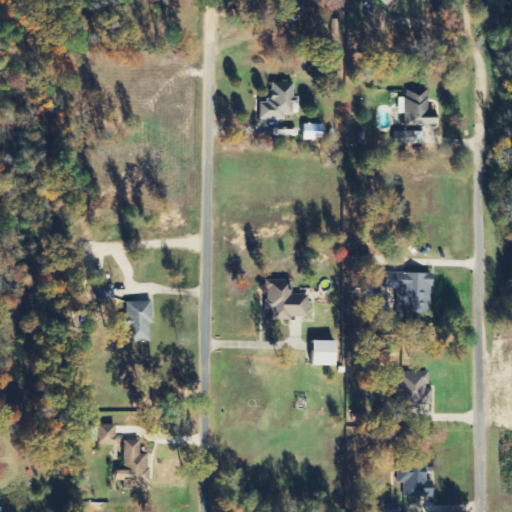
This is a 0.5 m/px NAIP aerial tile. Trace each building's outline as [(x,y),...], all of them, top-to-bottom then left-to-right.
[(262,118),(294,118),(294,105),(296,105),(296,83),(273,83),(273,101),(262,101),(262,118)] [(433,125),(432,109),(424,110),(423,91),(403,91),(403,98),(396,98),(397,126),(433,125)] [(303,140),(325,140),(325,125),(304,124),(303,140)] [(401,289),(400,313),(432,314),(434,274),(389,272),(388,288),(401,289)] [(273,319),(310,319),(309,295),(293,295),(293,280),(266,280),(266,310),(273,310),(273,319)] [(127,303),(127,315),(120,315),(121,329),(127,329),(128,343),(153,342),(152,302),(127,303)] [(312,365),(340,366),(340,341),(312,341),(312,365)] [(433,405),(433,389),(430,389),(430,372),(411,372),(411,386),(399,386),(399,406),(433,405)] [(117,426),(98,425),(97,447),(122,447),(122,436),(117,436),(117,426)] [(141,441),(124,441),(124,468),(115,468),(115,481),(124,481),(124,491),(148,491),(148,455),(141,455),(141,441)] [(398,483),(405,483),(405,497),(429,498),(430,472),(423,472),(423,464),(399,464),(398,483)]
